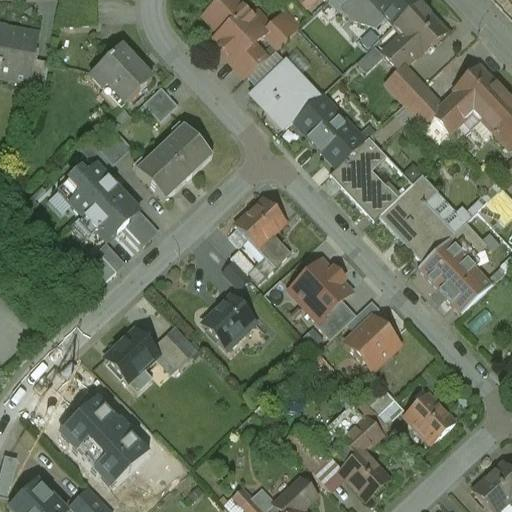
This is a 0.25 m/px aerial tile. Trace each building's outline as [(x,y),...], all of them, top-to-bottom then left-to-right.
[(251,20),(232,0),(224,0),(221,3),(212,3),(212,12),(204,19),(221,37),(212,45),(233,67),(253,48),(263,38),(277,53),(293,37),(279,21),(270,29),(257,15),(251,20)] [(419,7),(411,0),(367,0),(365,2),(393,32),(419,7)] [(95,1),(61,3),(55,32),(97,30),(95,1)] [(446,37),(419,7),(393,32),(401,41),(418,59),(420,61),(446,37)] [(38,39),(5,33),(6,32),(0,30),(0,80),(10,83),(9,86),(27,89),(28,90),(33,64),(38,39)] [(401,41),(381,58),(395,73),(403,65),(406,69),(418,59),(401,41)] [(253,48),(233,67),(246,81),(266,62),(253,48)] [(120,51),(89,80),(102,94),(107,90),(124,109),(151,84),(120,51)] [(48,67),(33,64),(28,90),(27,89),(26,92),(43,95),(48,67)] [(286,64),(250,98),(284,134),(286,132),(321,101),(286,64)] [(403,71),(385,88),(404,109),(422,92),(403,71)] [(478,71),(452,96),(480,125),(506,101),(478,71)] [(177,110),(160,92),(142,108),(159,127),(177,110)] [(422,92),(404,109),(424,129),(442,112),(422,92)] [(321,101),(286,132),(328,178),(369,142),(327,96),(321,101)] [(511,150),(511,107),(506,101),(480,125),(508,155),(511,150)] [(182,130),(135,175),(164,206),(211,161),(182,130)] [(131,152),(114,135),(96,152),(98,154),(113,170),(131,152)] [(369,142),(328,178),(365,219),(370,214),(367,211),(388,192),(370,173),(384,160),(369,142)] [(90,145),(80,154),(89,163),(98,154),(96,152),(90,145)] [(511,164),(502,174),(511,183),(511,182),(511,164)] [(116,191),(115,192),(94,170),(85,180),(79,174),(57,195),(106,248),(131,224),(138,217),(124,202),(125,201),(116,191)] [(397,203),(378,221),(414,260),(432,243),(440,251),(453,238),(425,208),(436,197),(421,181),(397,203)] [(388,192),(367,211),(370,214),(377,222),(378,221),(397,203),(388,192)] [(511,223),(511,205),(501,193),(485,209),(505,230),(511,223)] [(284,227),(263,204),(235,230),(237,232),(247,244),(256,253),(257,253),(274,272),(290,258),(272,238),(284,227)] [(158,236),(139,216),(138,217),(131,224),(132,225),(146,240),(139,246),(143,250),(158,236)] [(146,240),(132,225),(125,231),(139,246),(146,240)] [(422,268),(416,273),(460,320),(491,291),(469,268),(485,252),(464,229),(422,268)] [(247,244),(237,232),(228,240),(238,252),(247,244)] [(432,243),(414,260),(422,268),(440,251),(432,243)] [(254,271),(239,255),(230,263),(245,279),(254,271)] [(313,257),(284,284),(321,324),(351,296),(338,282),(341,280),(328,265),(324,269),(313,257)] [(117,278),(107,267),(100,274),(110,284),(117,278)] [(248,285),(232,267),(222,277),(239,294),(248,285)] [(255,327),(230,301),(201,329),(226,355),(255,327)] [(370,306),(346,329),(354,337),(372,320),(377,315),(370,306)] [(354,337),(343,348),(370,377),(399,349),(372,320),(354,337)] [(134,334),(103,363),(136,398),(151,383),(142,373),(158,359),(134,334)] [(188,363),(166,339),(155,349),(178,373),(188,363)] [(82,384),(56,408),(90,444),(97,437),(111,424),(115,419),(82,384)] [(427,400),(404,421),(430,450),(453,428),(427,400)] [(393,405),(376,421),(385,431),(403,415),(393,405)] [(350,408),(326,431),(340,446),(364,423),(350,408)] [(153,438),(130,415),(120,425),(143,448),(153,438)] [(364,423),(340,446),(355,462),(339,477),(365,506),(388,484),(362,457),(380,440),(364,423)] [(111,424),(97,437),(107,448),(121,434),(111,424)] [(331,457),(305,427),(291,439),(301,450),(318,469),(331,457)] [(318,469),(301,450),(293,457),(310,476),(318,469)] [(511,480),(501,468),(473,495),(488,511),(500,511),(508,505),(511,509),(511,480)] [(303,511),(317,500),(301,483),(277,506),(283,511),(295,511),(296,511),(303,511)] [(35,487),(9,511),(61,511),(47,498),(46,499),(35,487)] [(259,511),(241,492),(231,502),(239,511),(259,511)] [(87,511),(79,503),(69,511),(87,511)]
